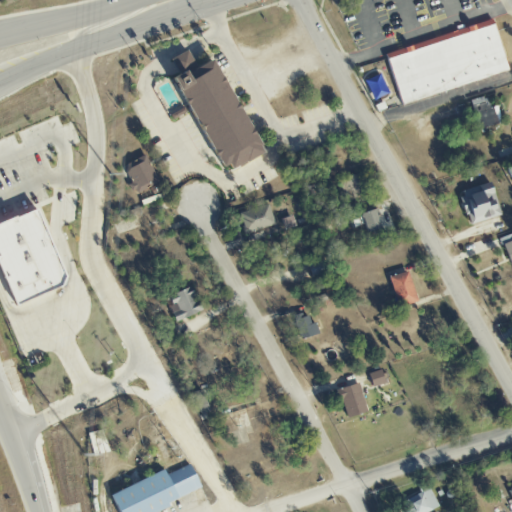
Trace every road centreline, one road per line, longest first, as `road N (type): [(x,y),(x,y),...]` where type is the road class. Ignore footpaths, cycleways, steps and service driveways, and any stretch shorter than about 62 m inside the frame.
road 1 (residential): [(299,0),(511,391)]
road 2 (residential): [(196,203),(208,239),(362,511)]
road 3 (residential): [(262,511),(511,431)]
road 4 (primary): [(0,82),(168,16)]
road 5 (primary): [(127,0),(0,37)]
